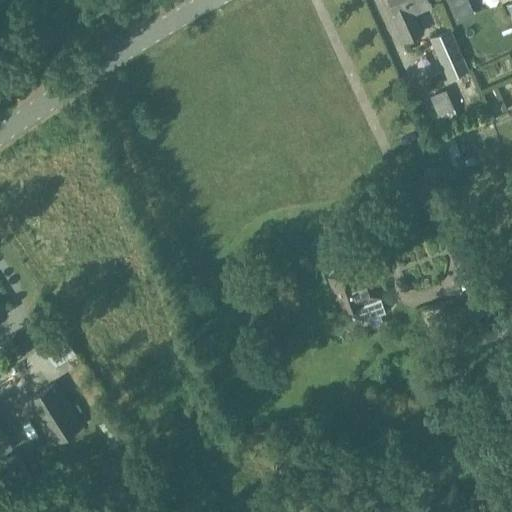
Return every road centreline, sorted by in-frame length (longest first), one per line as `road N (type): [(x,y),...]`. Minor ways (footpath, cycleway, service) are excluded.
road 1 (track): [(0,211),(198,511)]
road 2 (unknown): [(314,0),(399,189),(446,238),(446,280),(418,287)]
road 3 (tertiary): [(0,137),(216,0)]
